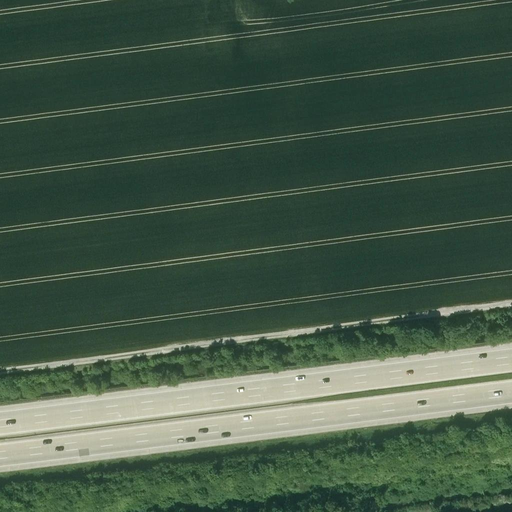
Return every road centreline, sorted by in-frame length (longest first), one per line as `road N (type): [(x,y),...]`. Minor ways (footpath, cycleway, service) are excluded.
road 1 (motorway): [(0,458),(511,391)]
road 2 (motorway): [(511,357),(0,420)]
road 3 (track): [(511,308),(0,371)]
